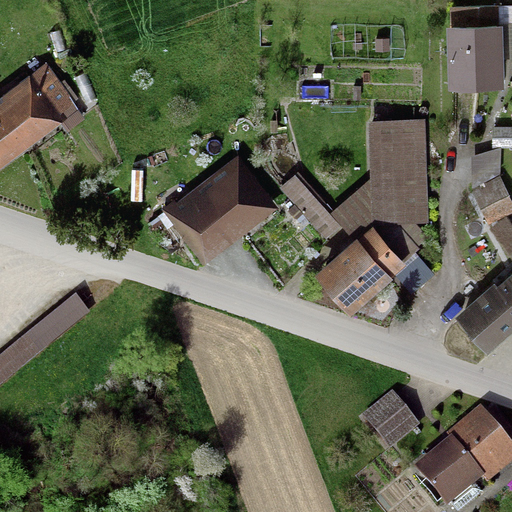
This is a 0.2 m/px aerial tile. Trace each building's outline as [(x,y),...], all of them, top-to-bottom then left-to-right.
[(454,84),(498,83),(496,25),(511,24),(511,4),(452,6),(454,84)] [(0,154),(71,102),(43,65),(22,81),(25,85),(0,103),(0,154)] [(376,221),(378,221),(396,221),(427,219),(423,119),(372,121),(376,221)] [(500,146),(472,155),(473,185),(499,172),(500,146)] [(164,209),(196,251),(266,198),(243,169),(183,214),(173,202),(164,209)] [(326,236),(337,226),(294,176),(281,187),(326,236)] [(417,245),(396,221),(378,221),(377,223),(322,271),(350,303),(417,245)] [(497,286),(463,316),(486,342),(511,319),(511,278),(500,289),(497,286)] [(76,299),(0,360),(0,382),(87,312),(76,299)] [(392,397),(368,417),(389,442),(413,423),(392,397)] [(511,429),(495,409),(420,469),(447,502),(511,449),(511,450),(511,429)]
